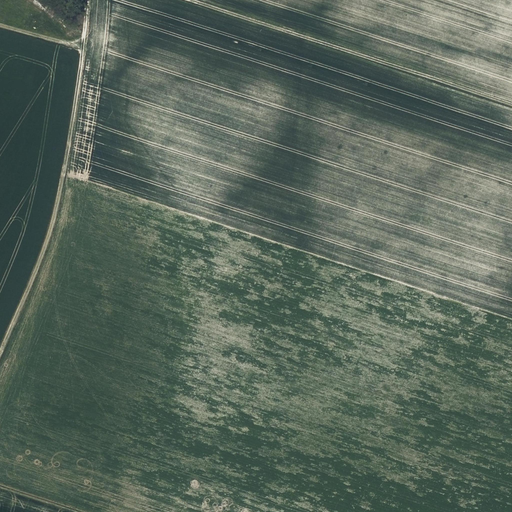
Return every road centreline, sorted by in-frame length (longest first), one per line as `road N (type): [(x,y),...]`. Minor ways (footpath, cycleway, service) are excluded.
road 1 (track): [(86,0),(57,194),(0,338)]
road 2 (track): [(511,103),(192,0)]
